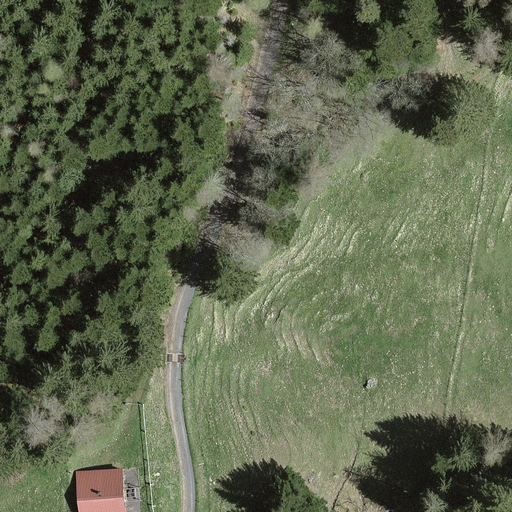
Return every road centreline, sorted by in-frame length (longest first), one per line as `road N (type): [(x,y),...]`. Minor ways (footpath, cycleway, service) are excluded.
road 1 (track): [(194,511),(178,380),(188,296),(221,223),(285,0)]
road 2 (track): [(511,40),(463,70),(457,0)]
